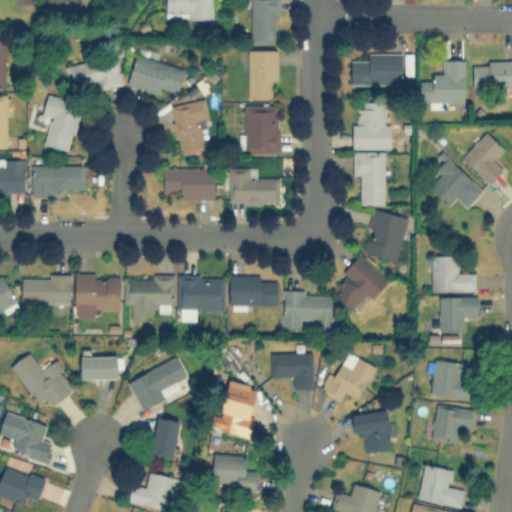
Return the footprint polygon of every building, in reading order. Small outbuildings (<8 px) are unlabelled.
[(212,0),(165,0),(165,17),(212,17),(212,0)] [(250,0),(250,43),(276,43),(276,0),(250,0)] [(246,97),(275,97),(275,49),(246,49),(246,97)] [(400,52),(363,52),(363,58),(350,58),(350,83),(400,83),(400,52)] [(174,95),(182,67),(134,54),(126,82),(174,95)] [(116,55),(65,65),(70,90),(121,80),(116,55)] [(462,100),(462,58),(443,58),(443,73),(431,73),(431,79),(419,79),(419,100),(462,100)] [(511,60),(471,60),(471,86),(511,86),(511,60)] [(43,143),(68,150),(80,101),(46,93),(41,114),(50,116),(43,143)] [(198,120),(207,119),(203,98),(170,104),(178,153),(203,149),(198,120)] [(386,147),(386,100),(361,100),(361,110),(351,110),(351,147),(386,147)] [(278,151),(278,103),(242,103),(242,151),(278,151)] [(502,166),(493,158),(503,148),(484,130),(460,156),(487,182),(502,166)] [(352,150),(352,175),(360,175),(360,203),(383,203),(383,150),(352,150)] [(465,207),(481,189),(446,155),(433,169),(439,174),(427,187),(448,206),(455,198),(465,207)] [(23,158),(0,158),(0,190),(23,190),(23,158)] [(83,188),(83,163),(31,163),(31,195),(56,195),(56,188),(83,188)] [(162,166),(162,188),(179,188),(179,198),(213,198),(213,166),(162,166)] [(226,166),(226,202),(277,202),(277,176),(254,176),(254,166),(226,166)] [(405,216),(372,207),(361,251),(394,260),(405,216)] [(458,254),(429,254),(429,289),(473,289),(473,270),(458,270),(458,254)] [(384,276),(360,255),(329,291),(354,312),(384,276)] [(118,309),(119,272),(73,272),(73,309),(118,309)] [(123,277),(122,303),(131,303),(130,319),(144,319),(144,309),(172,310),(173,273),(152,272),(151,278),(123,277)] [(69,273),(20,273),(20,301),(69,301),(69,273)] [(223,308),(223,273),(177,273),(177,319),(194,319),(194,308),(223,308)] [(0,309),(15,301),(1,274),(0,274),(0,309)] [(228,305),(275,305),(275,275),(228,275),(228,305)] [(330,293),(303,293),(303,288),(281,288),(281,325),(306,326),(306,327),(330,327),(330,293)] [(475,295),(437,294),(437,329),(462,330),(462,316),(475,316),(475,295)] [(9,364),(44,409),(74,385),(53,357),(41,367),(28,350),(9,364)] [(269,375),(291,375),(291,386),(310,386),(310,350),(269,350),(269,375)] [(119,354),(78,354),(78,377),(119,377),(119,354)] [(125,380),(140,407),(188,381),(173,354),(125,380)] [(324,390),(341,399),(345,391),(356,397),(374,365),(355,355),(349,365),(340,360),(324,390)] [(429,393),(468,397),(471,380),(460,378),(462,361),(433,358),(429,393)] [(243,435),(256,388),(226,380),(213,427),(243,435)] [(471,407),(435,402),(433,417),(428,417),(425,436),(454,440),(455,426),(469,428),(471,407)] [(0,424),(0,432),(13,437),(9,450),(47,461),(52,442),(41,438),(45,422),(4,410),(0,424)] [(364,449),(387,448),(385,410),(352,412),(353,437),(363,437),(364,449)] [(171,456),(176,419),(155,416),(151,453),(171,456)] [(256,456),(212,452),(209,482),(253,487),(256,456)] [(416,497),(458,505),(462,487),(449,484),(452,468),(423,462),(416,497)] [(0,472),(0,495),(22,502),(24,494),(35,498),(42,475),(3,463),(0,472)] [(128,500),(165,508),(172,476),(147,470),(144,483),(132,481),(128,500)] [(371,511),(378,489),(351,481),(348,492),(335,489),(329,508),(343,511),(371,511)] [(456,511),(457,510),(413,502),(410,511),(456,511)]
